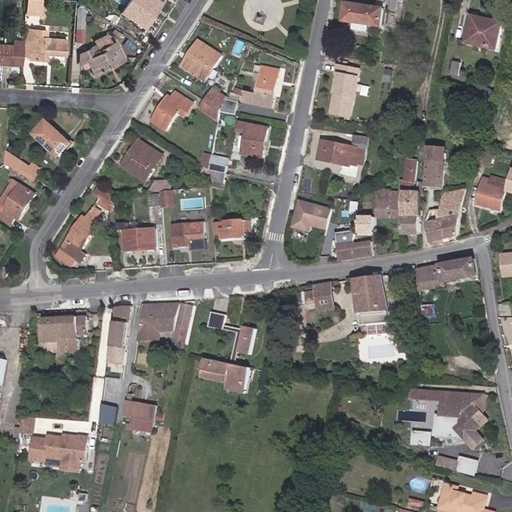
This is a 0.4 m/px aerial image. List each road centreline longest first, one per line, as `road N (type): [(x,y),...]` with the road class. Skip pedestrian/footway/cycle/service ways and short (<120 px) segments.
road 1 (residential): [(328,0),(272,278)]
road 2 (residential): [(37,295),(272,278)]
road 3 (residential): [(272,278),(487,243)]
road 4 (residential): [(37,295),(33,248),(125,107)]
road 5 (residential): [(487,243),(509,377)]
road 6 (residential): [(125,107),(196,0)]
road 7 (residential): [(125,107),(0,95)]
